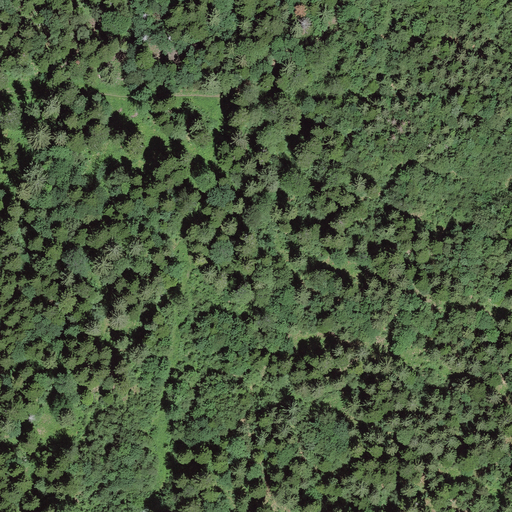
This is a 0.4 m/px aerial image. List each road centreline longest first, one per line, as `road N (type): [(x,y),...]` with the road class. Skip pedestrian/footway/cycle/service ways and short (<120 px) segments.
road 1 (track): [(228,98),(187,239),(155,511)]
road 2 (track): [(0,85),(228,98)]
road 3 (track): [(374,0),(228,98)]
